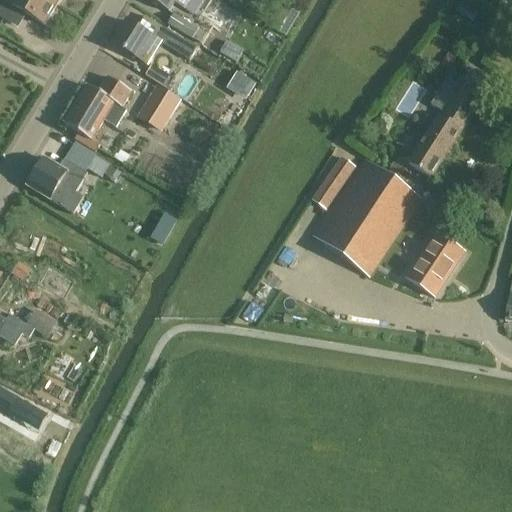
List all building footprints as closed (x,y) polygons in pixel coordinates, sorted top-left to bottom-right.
[(0,0),(0,19),(10,26),(19,12),(44,28),(56,7),(43,0),(0,0)] [(144,0),(159,9),(169,15),(175,5),(185,10),(191,0),(144,0)] [(206,36),(175,16),(168,26),(200,46),(206,36)] [(138,61),(138,60),(148,66),(154,57),(161,45),(190,62),(198,51),(177,38),(163,29),(145,19),(138,30),(126,24),(113,46),(138,61)] [(448,55),(442,65),(450,70),(455,60),(448,55)] [(149,106),(160,88),(129,68),(123,78),(144,92),(139,100),(149,106)] [(87,88),(65,126),(82,136),(93,143),(105,123),(116,129),(126,112),(123,110),(133,94),(108,79),(99,95),(87,88)] [(185,82),(184,91),(191,96),(199,92),(200,84),(193,79),(185,82)] [(410,167),(411,169),(428,179),(479,101),(447,81),(431,106),(446,116),(444,120),(441,119),(410,167)] [(221,111),(215,120),(231,131),(237,122),(221,111)] [(43,160),(27,188),(44,199),(46,200),(74,217),(84,200),(76,195),(88,176),(86,175),(89,170),(87,169),(94,159),(94,158),(74,146),(64,162),(60,170),(43,160)] [(94,159),(87,169),(89,170),(102,178),(103,177),(115,184),(120,175),(109,168),(94,159)] [(340,159),(311,203),(326,213),(356,169),(340,159)] [(312,240),(353,268),(369,279),(421,202),(417,200),(403,190),(364,164),(353,181),(312,240)] [(404,188),(403,190),(417,200),(424,190),(409,180),(408,182),(404,188)] [(165,215),(152,237),(164,244),(176,222),(165,215)] [(464,255),(435,236),(407,280),(435,299),(464,255)] [(17,263),(10,274),(22,281),(29,270),(17,263)] [(366,298),(360,316),(375,322),(382,304),(366,298)] [(67,332),(75,317),(53,304),(44,319),(67,332)] [(0,339),(13,348),(21,335),(28,340),(33,332),(9,317),(6,322),(0,318),(0,339)] [(5,412),(0,424),(0,469),(25,481),(47,431),(5,412)]
